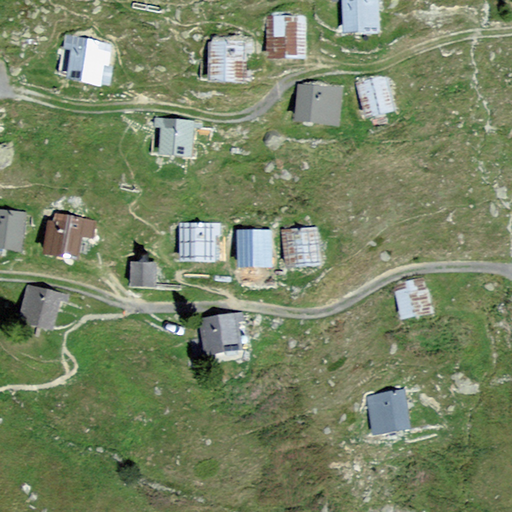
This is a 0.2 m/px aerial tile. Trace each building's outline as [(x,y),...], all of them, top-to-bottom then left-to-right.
[(379,0),(336,0),(335,39),(379,40),(379,0)] [(304,27),(265,25),(263,63),(301,65),(304,27)] [(248,44),(204,38),(197,85),(240,91),(248,44)] [(112,52),(64,42),(56,86),(104,95),(112,52)] [(351,87),(358,129),(392,124),(385,82),(351,87)] [(296,84),(288,129),(332,137),(341,93),(296,84)] [(155,119),(149,159),(189,164),(195,125),(155,119)] [(0,212),(0,254),(16,258),(23,217),(0,212)] [(52,219),(43,261),(86,270),(95,228),(52,219)] [(277,230),(280,278),(317,275),(314,228),(277,230)] [(218,232),(179,230),(178,271),(216,273),(218,232)] [(232,237),(231,279),(267,279),(268,238),(232,237)] [(159,271),(129,268),(126,291),(156,294),(159,271)] [(28,291),(17,329),(46,337),(56,299),(28,291)] [(396,296),(400,323),(428,318),(424,292),(396,296)] [(190,329),(193,366),(234,363),(231,326),(190,329)] [(405,398),(364,401),(366,439),(408,436),(405,398)]
